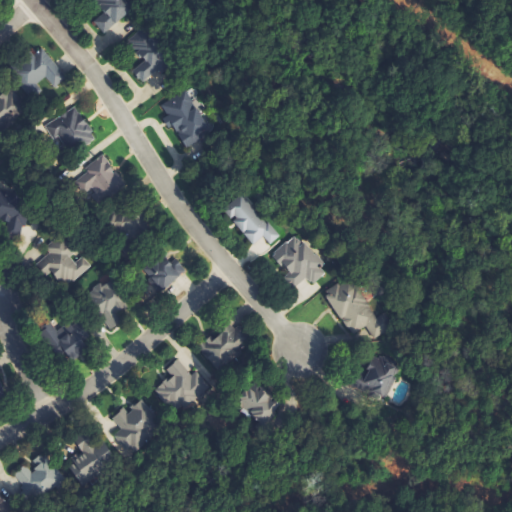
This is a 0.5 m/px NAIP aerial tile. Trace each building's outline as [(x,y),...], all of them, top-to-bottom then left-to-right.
[(101,12),(92,18),(102,33),(133,11),(124,0),(101,0),(95,5),(101,12)] [(133,68),(139,82),(169,67),(151,29),(130,39),(142,64),(133,68)] [(48,80),(54,88),(67,79),(42,47),(12,71),(30,94),(48,80)] [(201,121),(191,93),(160,104),(169,128),(175,126),(182,145),(215,133),(210,118),(201,121)] [(66,155),(95,140),(79,108),(45,124),(53,140),(58,138),(66,155)] [(96,203),(124,189),(106,155),(84,167),(89,175),(76,181),(83,196),(90,192),(96,203)] [(23,186),(0,186),(0,218),(5,218),(5,235),(23,235),(23,186)] [(279,239),(242,193),(222,209),(253,246),(264,237),(271,245),(279,239)] [(313,286),(329,271),(296,235),(272,257),(290,276),(287,278),(296,288),(307,279),(313,286)] [(92,267),(83,257),(75,263),(71,257),(78,252),(65,236),(47,250),(50,254),(40,262),(63,291),(92,267)] [(178,259),(169,264),(165,256),(141,269),(155,294),(187,277),(178,259)] [(123,325),(118,313),(130,308),(121,285),(116,286),(113,278),(87,288),(104,332),(123,325)] [(376,319),(356,283),(344,289),(340,283),(325,292),(351,338),(367,329),(374,339),(394,327),(386,313),(376,319)] [(59,332),(51,323),(39,334),(69,366),(92,344),(71,321),(59,332)] [(250,352),(237,327),(201,345),(214,370),(250,352)] [(167,370),(173,377),(163,385),(168,390),(161,396),(178,417),(211,390),(197,372),(192,376),(179,360),(167,370)] [(393,397),(390,385),(399,382),(394,360),(354,370),(360,391),(367,389),(370,402),(393,397)] [(267,390),(238,391),(239,412),(251,412),(252,426),(274,426),(273,398),(267,398),(267,390)] [(118,424),(114,443),(144,449),(152,410),(120,404),(116,424),(118,424)] [(104,440),(95,445),(91,438),(78,446),(82,454),(67,462),(80,486),(117,465),(104,440)] [(23,507),(64,481),(46,453),(30,463),(30,464),(14,474),(24,491),(16,496),(23,507)] [(0,511),(11,511),(13,511),(0,494),(0,511)]
